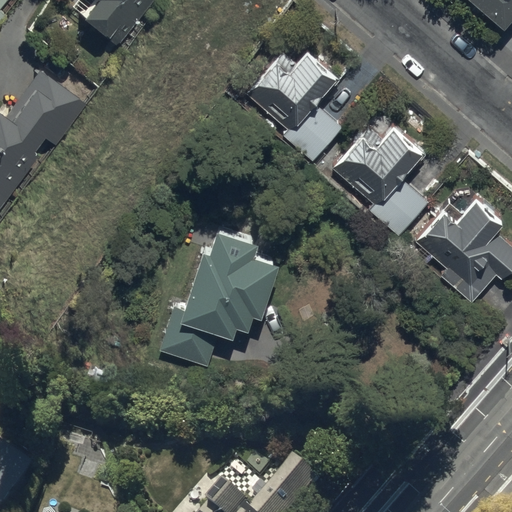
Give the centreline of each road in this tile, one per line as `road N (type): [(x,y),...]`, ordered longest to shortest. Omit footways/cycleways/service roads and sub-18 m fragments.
road 1 (residential): [(375,0),(511,117)]
road 2 (tertiary): [(431,511),(511,419)]
